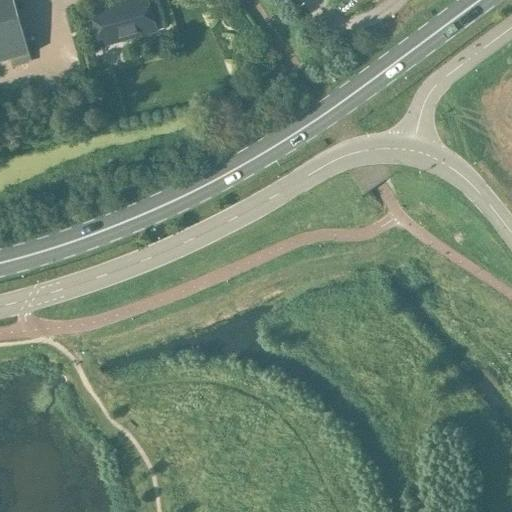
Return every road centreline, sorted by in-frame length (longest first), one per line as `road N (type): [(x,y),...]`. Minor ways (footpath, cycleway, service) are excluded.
road 1 (secondary): [(0,261),(177,199),(283,142),(479,0)]
road 2 (tertiary): [(0,307),(226,226),(336,158),(364,148),(413,150)]
road 3 (unclassified): [(413,150),(430,93),(511,28)]
road 4 (tertiary): [(511,230),(470,178),(413,150)]
